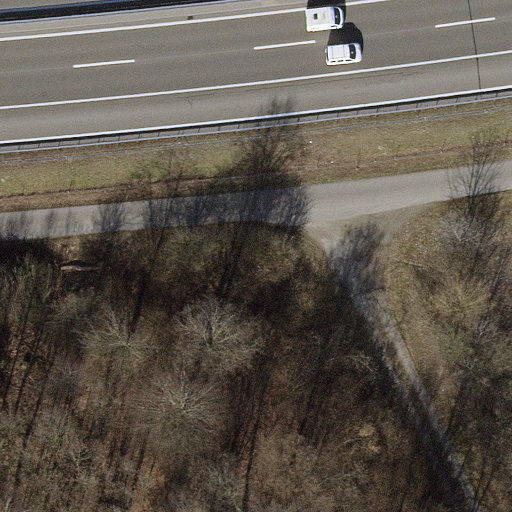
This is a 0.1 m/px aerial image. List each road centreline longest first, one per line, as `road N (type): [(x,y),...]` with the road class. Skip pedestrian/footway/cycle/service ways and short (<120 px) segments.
road 1 (track): [(511,175),(336,201),(0,231)]
road 2 (motorway): [(0,73),(511,17)]
road 3 (track): [(467,511),(336,201)]
road 4 (track): [(511,385),(466,285),(511,276)]
